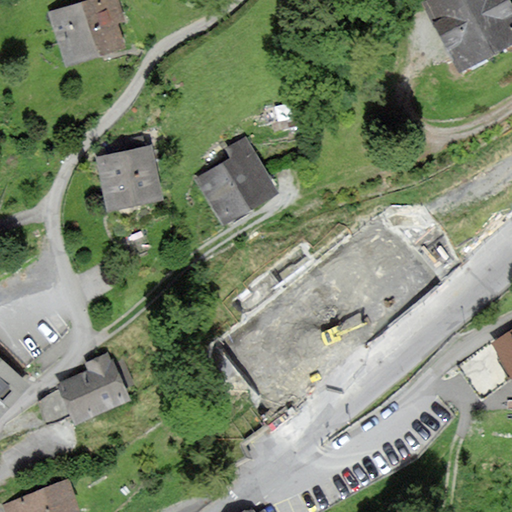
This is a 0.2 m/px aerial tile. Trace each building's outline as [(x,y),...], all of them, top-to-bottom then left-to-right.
[(124,19),(117,0),(88,0),(52,12),(69,63),(123,45),(115,21),(124,19)] [(511,0),(432,0),(431,1),(467,67),(511,43),(511,0)] [(235,158),(201,179),(226,220),(276,190),(245,140),(230,149),(235,158)] [(97,160),(108,206),(161,193),(150,147),(97,160)] [(511,332),(494,343),(511,372),(511,332)] [(481,396),(511,377),(511,372),(494,343),(462,363),(481,396)] [(61,382),(77,419),(127,398),(108,354),(88,362),(92,369),(61,382)] [(0,414),(27,385),(0,361),(0,414)] [(68,483),(9,502),(12,511),(67,511),(77,509),(68,483)]
